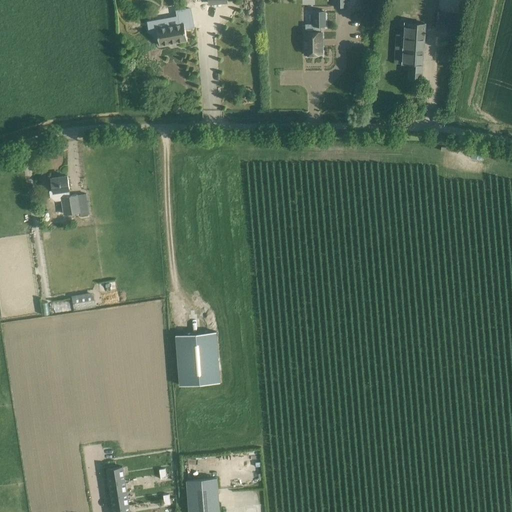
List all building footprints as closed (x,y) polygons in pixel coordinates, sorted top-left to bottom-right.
[(321,33),(321,26),(325,26),(325,11),(314,11),(314,25),(314,33),(305,33),(305,54),(309,54),(309,56),(318,56),(318,54),(321,54),(321,33)] [(438,12),(435,29),(459,33),(462,16),(438,12)] [(422,79),(425,32),(426,24),(405,22),(403,63),(406,64),(406,70),(409,70),(408,78),(422,79)] [(184,23),(157,28),(160,45),(188,40),(184,23)] [(56,201),(62,200),(64,214),(80,212),(81,215),(90,214),(86,193),(71,196),(69,189),(70,189),(68,175),(51,178),(53,190),(49,191),(50,197),(56,201)] [(212,282),(172,285),(180,385),(220,382),(212,282)] [(93,292),(72,296),(74,311),(95,307),(93,292)] [(69,300),(53,300),(53,309),(70,309),(69,300)] [(107,483),(122,482),(121,468),(106,470),(107,483)] [(218,478),(186,480),(188,511),(212,511),(220,511),(218,478)] [(122,482),(107,483),(108,496),(124,495),(122,482)] [(124,495),(108,496),(110,509),(125,508),(124,495)]
